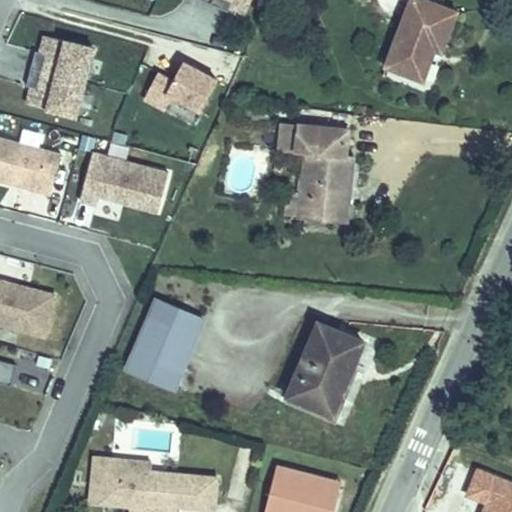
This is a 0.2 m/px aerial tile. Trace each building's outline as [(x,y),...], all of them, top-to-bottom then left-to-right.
[(474,0),(430,0),(418,61),(455,66),(460,40),(476,42),(483,1),(474,0)] [(41,55),(45,38),(39,37),(35,54),(41,55)] [(72,117),(88,48),(45,38),(41,55),(35,54),(29,52),(21,87),(27,89),(33,90),(29,107),(72,117)] [(197,108),(213,76),(177,58),(168,78),(152,70),(140,96),(161,107),(168,93),(197,108)] [(29,107),(33,90),(27,89),(23,105),(29,107)] [(19,140),(41,145),(44,130),(22,125),(19,140)] [(343,144),(337,204),(354,206),(375,207),(382,206),(389,148),(378,148),(381,130),(359,129),(357,146),(343,144)] [(0,183),(49,195),(59,154),(0,139),(0,183)] [(157,208),(166,169),(90,151),(79,199),(95,203),(97,194),(157,208)] [(0,325),(47,337),(56,295),(30,289),(29,292),(13,289),(14,285),(0,281),(0,325)] [(184,294),(156,360),(203,380),(231,313),(184,294)] [(345,313),(317,386),(360,404),(389,328),(345,313)] [(0,381),(17,385),(22,364),(0,359),(0,381)] [(118,451),(113,497),(153,501),(152,505),(167,507),(166,511),(171,511),(201,511),(202,502),(237,506),(241,474),(175,467),(134,462),(135,453),(118,451)] [(176,458),(135,453),(134,462),(175,467),(176,458)] [(301,460),(286,511),(355,511),(360,496),(342,490),(347,473),(301,460)] [(477,511),(511,511),(511,481),(472,467),(461,496),(480,504),(477,511)]
